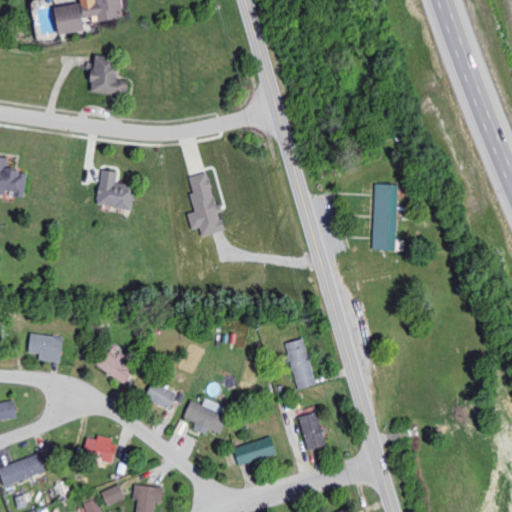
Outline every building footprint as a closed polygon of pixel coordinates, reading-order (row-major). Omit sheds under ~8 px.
[(95,0),(95,1),(57,6),(60,34),(86,31),(84,17),(99,16),(99,21),(125,18),(123,0),(95,0)] [(91,89),(128,96),(131,81),(118,78),(122,59),(98,54),(91,89)] [(30,171),(9,168),(10,157),(0,155),(0,195),(7,196),(8,193),(26,196),(30,171)] [(118,182),(120,171),(104,169),(99,204),(134,209),(137,185),(118,182)] [(226,230),(222,211),(220,212),(211,172),(191,176),(195,193),(192,193),(196,211),(190,213),(194,229),(202,227),(204,235),(226,230)] [(400,184),(377,183),(375,249),(398,250),(400,184)] [(41,360),(63,362),(65,336),(32,333),(31,352),(41,353),(41,360)] [(300,389),(318,384),(305,338),(287,343),(300,389)] [(128,383),(139,362),(110,346),(99,366),(128,383)] [(179,394),(154,382),(147,398),(171,409),(179,394)] [(222,434),(230,416),(193,400),(185,418),(197,423),(195,429),(208,434),(210,429),(222,434)] [(0,419),(18,419),(18,402),(0,402),(0,419)] [(310,451),(328,446),(319,411),(301,416),(310,451)] [(89,437),(85,455),(115,462),(120,441),(99,436),(98,439),(89,437)] [(235,448),(241,466),(279,454),(273,436),(235,448)] [(5,484),(48,473),(43,455),(0,465),(5,484)] [(103,492),(109,506),(127,498),(121,484),(103,492)] [(135,500),(139,500),(138,511),(156,511),(157,501),(164,502),(165,486),(136,485),(135,500)] [(103,511),(100,499),(85,503),(87,511),(103,511)]
